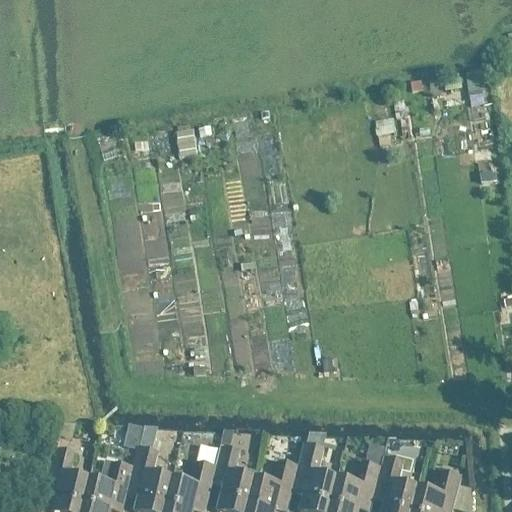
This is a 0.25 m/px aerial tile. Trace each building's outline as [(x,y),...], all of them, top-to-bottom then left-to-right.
[(369,111),(385,110),(384,98),(368,99),(369,111)] [(170,373),(184,370),(180,353),(167,355),(170,373)] [(302,448),(296,471),(296,472),(290,496),(291,496),(303,499),(299,511),(327,511),(335,483),(316,478),(322,453),(302,448)] [(131,469),(131,472),(132,472),(126,495),(127,496),(137,498),(133,511),(162,511),(170,483),(150,478),(156,456),(136,451),(131,469)] [(218,451),(213,472),(211,483),(212,483),(223,486),(216,511),(244,511),(252,483),(254,473),(236,469),(239,457),(218,451)] [(54,453),(43,496),(55,499),(51,511),(80,511),(87,484),(68,479),(74,458),(54,453)] [(382,461),(379,471),(380,472),(371,503),(372,503),(384,506),(382,511),(410,511),(415,492),(397,488),(402,466),(382,461)] [(87,484),(80,511),(109,511),(110,511),(122,511),(124,507),(127,496),(126,495),(128,488),(132,472),(131,472),(131,469),(105,462),(102,474),(99,487),(87,484)] [(354,487),(335,483),(327,511),(370,511),(372,503),(371,503),(380,472),(379,471),(360,466),(354,487)] [(170,483),(162,511),(204,511),(212,483),(211,483),(213,472),(194,467),(189,488),(170,483)] [(252,483),(244,511),(273,511),(274,511),(286,511),(291,496),(290,496),(296,472),(296,471),(277,467),(271,488),(252,483)] [(415,492),(410,511),(452,511),(460,481),(440,476),(435,497),(415,492)]
